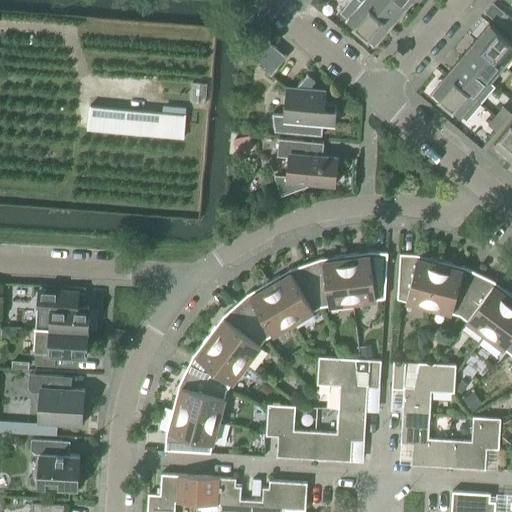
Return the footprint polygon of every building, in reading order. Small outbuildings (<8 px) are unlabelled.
[(389,25),(362,2),(359,0),(350,0),(340,13),(375,42),(389,25)] [(389,25),(403,9),(392,0),(363,0),(362,2),(389,25)] [(410,0),(392,0),(403,9),(410,0)] [(511,35),(511,19),(504,13),(496,22),(511,35)] [(511,43),(490,24),(475,42),(502,65),(511,53),(511,43)] [(502,65),(475,42),(461,58),(489,81),(502,65)] [(271,44),(255,62),(271,75),(286,57),(271,44)] [(495,87),(489,81),(461,58),(447,74),(481,103),(495,87)] [(481,103),(447,74),(432,92),(466,120),(481,103)] [(304,79),(304,78),(295,89),(286,88),(284,114),(272,113),(274,132),(322,136),(323,124),(335,125),(335,121),(339,118),(341,114),(340,110),(336,107),(337,103),(325,102),(326,91),(311,90),(312,85),(304,79)] [(184,114),(89,106),(87,130),(183,138),(184,114)] [(503,106),(495,115),(504,122),(511,113),(503,106)] [(496,132),(504,122),(495,115),(488,125),(496,132)] [(511,121),(494,143),(511,158),(511,156),(511,121)] [(303,141),(279,139),(277,156),(289,157),(287,177),(274,176),(281,196),(311,184),(311,183),(334,185),(337,157),(302,154),(303,141)] [(371,251),(346,255),(352,303),(385,298),(388,253),(371,251)] [(428,307),(441,261),(417,254),(400,253),(397,299),(428,307)] [(352,303),(346,255),(321,258),(306,264),(321,307),(352,303)] [(459,315),(479,274),(465,267),(441,261),(428,307),(459,315)] [(321,307),(306,264),(290,269),(269,281),(293,323),(321,307)] [(511,294),(494,281),(479,274),(459,315),(485,335),(511,298),(511,294)] [(293,323),(269,281),(247,294),(235,305),(265,339),(293,323)] [(39,292),(36,329),(88,332),(89,307),(77,306),(78,292),(62,291),(61,293),(39,292)] [(511,298),(485,335),(510,354),(511,352),(511,298)] [(265,339),(235,305),(223,315),(208,336),(246,364),(265,339)] [(86,356),(88,332),(36,329),(34,365),(58,367),(59,355),(86,356)] [(227,390),(246,364),(208,336),(193,355),(186,370),(227,390)] [(381,360),(360,359),(318,356),(317,384),(339,386),(338,409),(366,411),(367,387),(379,388),(381,360)] [(403,389),(402,413),(430,414),(431,391),(454,392),(456,365),(393,361),(391,388),(403,389)] [(219,421),(227,390),(186,370),(178,385),(172,409),(219,421)] [(64,376),(29,374),(28,382),(29,382),(29,387),(32,391),(40,392),(38,423),(82,426),(84,390),(66,388),(62,385),(63,378),(64,376)] [(314,459),(315,431),(294,430),(295,406),(268,404),(266,435),(278,436),(276,457),(314,459)] [(210,453),(219,421),(172,409),(166,433),(165,450),(210,453)] [(364,441),(366,411),(338,409),(337,432),(315,431),(314,459),(351,461),(352,441),(364,441)] [(448,467),(450,439),(428,438),(430,414),(402,413),(400,443),(412,444),(411,465),(448,467)] [(471,440),(450,439),(448,467),(485,469),(487,448),(499,449),(500,418),(473,416),(471,440)] [(78,490),(80,455),(63,454),(60,450),(61,442),(62,442),(62,440),(31,439),(31,440),(31,449),(34,453),(40,453),(40,457),(36,464),(36,475),(38,483),(38,487),(78,490)] [(197,504),(199,476),(161,473),(160,494),(148,493),(146,511),(174,511),(175,502),(197,504)] [(250,511),(251,500),(240,499),(241,486),(235,486),(236,478),(199,476),(197,504),(218,505),(217,511),(250,511)] [(262,500),(251,500),(250,511),(282,511),(283,509),(305,510),(307,482),(269,480),(268,488),(263,487),(262,500)] [(494,511),(495,502),(490,501),(490,493),(452,491),(450,511),(494,511)] [(63,511),(64,505),(32,503),(31,511),(63,511)]
